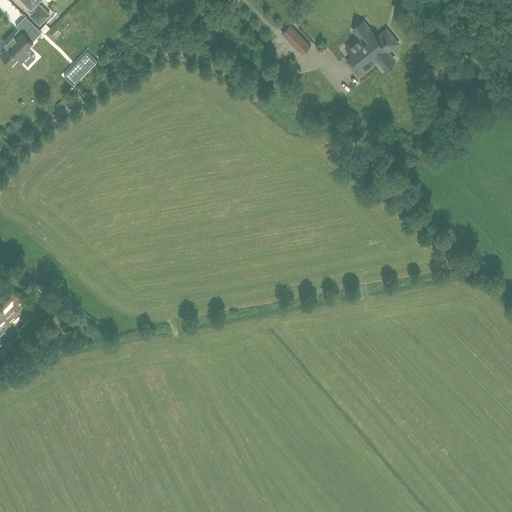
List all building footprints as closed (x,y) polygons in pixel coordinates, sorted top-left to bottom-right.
[(25,0),(32,6),(36,9),(30,15),(40,24),(50,14),(40,5),(36,2),(37,0),(25,0)] [(221,0),(231,9),(238,2),(235,0),(221,0)] [(49,33),(53,26),(48,23),(44,30),(49,33)] [(282,33),(302,53),(310,46),(290,25),(282,33)] [(6,46),(0,52),(12,64),(18,58),(22,61),(22,60),(30,52),(31,52),(27,49),(34,42),(33,41),(32,41),(39,33),(32,26),(25,33),(21,30),(6,46)] [(360,37),(351,44),(350,43),(345,47),(350,54),(351,53),(357,60),(351,65),(359,74),(377,59),(380,63),(390,55),(387,51),(391,48),(380,35),(377,38),(367,26),(357,34),(360,37)] [(32,51),(6,77),(26,96),(43,79),(35,71),(44,62),(32,51)] [(98,60),(97,60),(94,62),(86,55),(67,75),(74,83),(73,84),(74,85),(98,60)]
